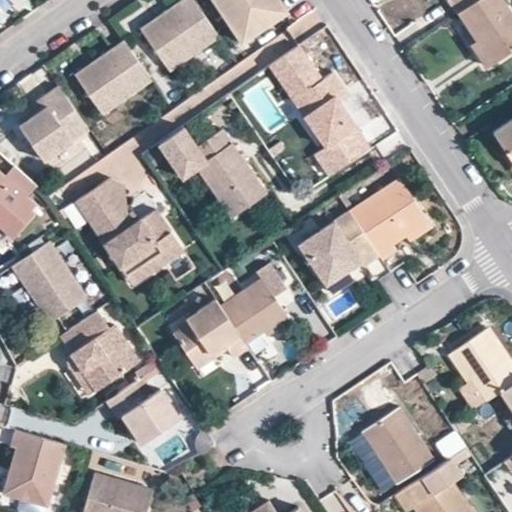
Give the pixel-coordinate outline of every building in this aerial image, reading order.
[(145,31),(170,67),(218,35),(193,0),(178,0),(156,15),(160,20),(145,31)] [(215,0),(240,35),(285,4),(281,0),(215,0)] [(446,0),(456,14),(458,13),(476,0),(446,0)] [(469,43),(485,67),(511,48),(511,15),(501,0),(476,0),(458,13),(475,39),(469,43)] [(156,15),(141,25),(145,31),(160,20),(156,15)] [(79,77),(101,110),(150,77),(122,36),(90,60),(94,67),(79,77)] [(295,41),(265,62),(335,164),(366,144),(335,98),(331,91),(341,85),(329,68),(319,74),(295,41)] [(90,60),(74,70),(79,77),(94,67),(90,60)] [(19,125),(42,160),(87,128),(56,83),(39,96),(46,105),(35,113),(19,125)] [(345,91),(341,85),(331,91),(335,98),(345,91)] [(39,96),(28,104),(35,113),(46,105),(39,96)] [(511,115),(491,130),(511,161),(511,115)] [(194,143),(179,121),(155,138),(182,176),(194,167),(202,161),(191,145),(194,143)] [(264,192),(230,141),(226,143),(216,128),(194,143),(191,145),(202,161),(194,167),(228,216),(264,192)] [(0,225),(15,238),(37,212),(31,207),(35,201),(27,193),(36,183),(14,164),(4,174),(0,171),(0,225)] [(132,281),(180,247),(153,206),(137,216),(131,220),(124,209),(121,181),(110,174),(76,196),(132,281)] [(378,254),(381,258),(395,250),(391,245),(405,235),(428,219),(396,174),(347,208),(378,254)] [(337,194),(345,206),(351,202),(342,190),(337,194)] [(345,206),(337,194),(332,197),(340,210),(345,206)] [(137,216),(130,205),(124,209),(131,220),(137,216)] [(378,254),(347,208),(298,242),(331,291),(347,280),(343,276),(341,272),(361,258),(364,263),(378,254)] [(428,219),(405,235),(408,241),(431,224),(428,219)] [(54,314),(85,293),(48,237),(11,262),(33,296),(39,292),(54,314)] [(361,258),(341,272),(343,276),(364,263),(361,258)] [(260,277),(219,305),(243,341),(261,329),(263,333),(287,317),(272,294),(284,285),(267,261),(255,269),(260,277)] [(33,296),(48,318),(54,314),(39,292),(33,296)] [(219,305),(214,298),(186,317),(190,324),(174,334),(196,368),(213,358),(208,351),(225,341),(229,347),(234,356),(247,348),(243,341),(219,305)] [(138,358),(114,323),(109,327),(96,308),(58,333),(71,352),(95,387),(138,358)] [(500,390),(511,381),(511,365),(486,328),(448,353),(466,379),(471,376),(486,399),(500,390)] [(225,341),(208,351),(213,358),(229,347),(225,341)] [(65,357),(89,391),(95,387),(71,352),(65,357)] [(144,374),(105,399),(117,417),(121,414),(140,441),(180,416),(162,388),(155,392),(144,374)] [(486,399),(471,376),(466,379),(467,382),(457,389),(472,409),(486,399)] [(511,381),(500,390),(511,408),(511,381)] [(362,432),(396,481),(431,456),(398,408),(362,432)] [(47,501),(65,439),(14,425),(9,442),(16,444),(10,467),(16,469),(9,491),(19,493),(47,501)] [(464,445),(453,429),(434,442),(445,458),(451,454),(464,445)] [(511,472),(511,453),(502,460),(511,473),(511,472)] [(445,458),(395,493),(406,509),(412,505),(416,511),(471,511),(450,479),(462,471),(451,454),(445,458)] [(10,467),(3,489),(9,491),(16,469),(10,467)] [(93,476),(81,511),(141,511),(148,491),(93,476)] [(327,511),(371,511),(350,480),(320,500),(327,511)] [(19,493),(16,503),(18,506),(41,511),(44,511),(47,501),(19,493)]
